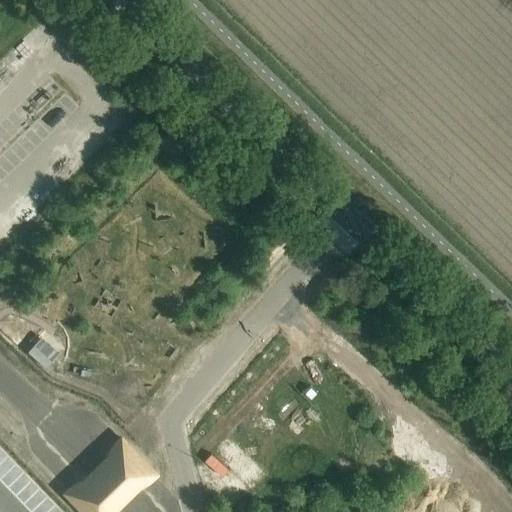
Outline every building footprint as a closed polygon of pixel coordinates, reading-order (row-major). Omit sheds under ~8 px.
[(194,232),(177,248),(189,261),(206,245),(194,232)] [(15,350),(35,321),(22,312),(3,342),(15,350)] [(68,400),(51,415),(68,433),(85,418),(68,400)] [(125,478),(131,471),(117,457),(111,463),(125,478)] [(97,502),(104,496),(90,481),(84,487),(97,502)]
